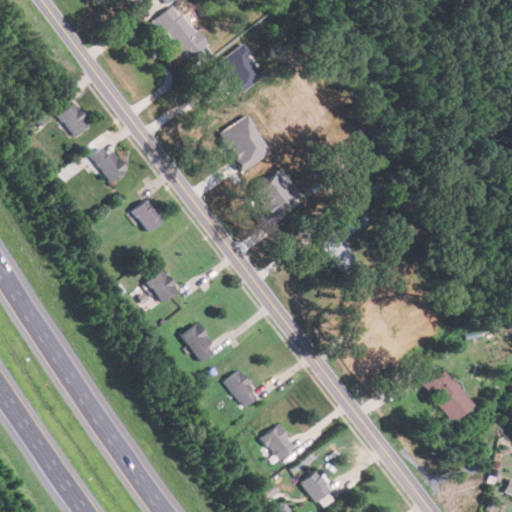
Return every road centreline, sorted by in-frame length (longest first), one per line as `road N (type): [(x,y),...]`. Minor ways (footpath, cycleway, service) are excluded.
road 1 (tertiary): [(43,0),(436,511)]
road 2 (motorway): [(163,511),(0,266)]
road 3 (motorway): [(0,384),(85,511)]
